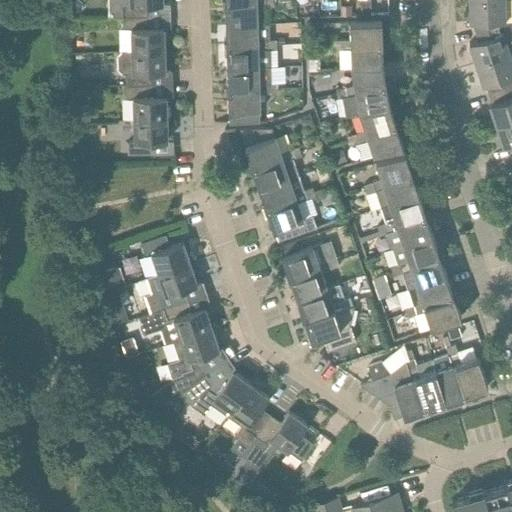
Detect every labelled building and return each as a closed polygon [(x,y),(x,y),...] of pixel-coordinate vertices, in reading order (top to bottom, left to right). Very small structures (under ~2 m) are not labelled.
[(123,18),(149,17),(149,5),(163,4),(162,0),(129,0),(130,5),(123,5),(123,18)] [(511,0),(469,0),(470,22),(505,21),(511,20),(511,0)] [(225,25),(257,24),(256,7),(256,3),(222,4),(223,9),(225,9),(225,25)] [(131,52),(164,51),(163,28),(149,29),(149,17),(123,18),(123,30),(130,30),(131,52)] [(350,45),(384,44),(384,38),(382,38),(381,21),(349,23),(350,40),(341,41),(341,50),(351,50),(350,45)] [(267,50),(267,41),(257,41),(257,24),(225,25),(226,41),(224,41),(224,47),(257,46),(257,51),(267,50)] [(476,65),(510,53),(503,32),(469,43),(476,65)] [(267,41),(267,50),(271,50),(276,50),(276,40),(271,41),(267,41)] [(341,50),(341,41),(331,41),(331,51),(341,50)] [(351,68),(382,65),(382,49),(384,49),(384,44),(350,45),(351,50),(351,68)] [(272,67),(271,50),(267,50),(257,51),(257,46),(224,47),(224,52),(226,52),(227,68),(272,67)] [(125,86),(151,85),(151,73),(165,73),(164,51),(131,52),(132,74),(125,74),(125,86)] [(488,94),(511,86),(511,59),(510,53),(476,65),(483,86),(485,85),(488,94)] [(355,91),(388,85),(388,80),(385,80),(382,65),(351,68),(354,86),(345,88),(347,97),(356,96),(355,91)] [(258,84),(268,84),(272,84),(272,67),(227,68),(227,84),(225,84),(225,90),(259,89),(258,84)] [(259,123),(259,111),(259,94),(268,93),(268,84),(258,84),(259,89),(225,90),(225,95),(228,95),(228,112),(229,124),(259,123)] [(268,84),(268,93),(271,93),(278,93),(277,84),(272,84),(268,84)] [(133,120),(166,119),(166,97),(152,97),(151,85),(125,86),(125,99),(133,98),(133,120)] [(356,96),(347,97),(341,98),(345,115),(359,112),(359,114),(390,106),(387,91),(389,90),(388,85),(355,91),(356,96)] [(497,126),(511,121),(511,86),(488,94),(492,104),(489,105),(497,126)] [(347,97),(345,88),(336,90),(337,99),(341,98),(347,97)] [(367,135),(399,125),(397,120),(395,121),(390,106),(359,114),(365,131),(367,135)] [(166,119),(133,120),(134,142),(127,143),(127,155),(153,155),(153,142),(167,142),(166,119)] [(511,121),(497,126),(504,147),(511,144),(511,121)] [(374,157),(403,147),(398,131),(400,130),(399,125),(367,135),(365,131),(356,134),(359,143),(368,140),(374,157)] [(282,158),(283,162),(292,159),(289,150),(280,153),(271,130),(240,131),(250,169),(282,158)] [(356,134),(347,137),(350,146),(359,143),(356,134)] [(289,150),(292,159),(301,156),(298,147),(289,150)] [(383,184),(415,173),(413,168),(411,169),(405,153),(376,163),(381,179),(372,182),(375,191),(384,188),(383,184)] [(292,159),(283,162),(282,158),(250,169),(252,174),(254,173),(259,188),(297,175),(292,159)] [(381,207),(419,195),(414,179),(416,178),(415,173),(383,184),(384,188),(375,191),(381,207)] [(296,199),(294,194),(303,191),(297,175),(259,188),(264,204),(262,204),(264,210),(271,207),(296,199)] [(372,182),(363,185),(366,194),(375,191),(372,182)] [(303,191),(306,200),(315,197),(312,188),(303,191)] [(268,214),(271,224),(273,230),(274,230),(278,240),(316,228),(312,216),(303,219),(297,203),(306,200),(303,191),(294,194),(296,199),(271,207),(264,210),(266,215),(268,214)] [(396,225),(428,214),(427,209),(424,210),(419,195),(381,207),(386,223),(395,220),(396,225)] [(403,245),(433,236),(428,220),(430,219),(428,214),(396,225),(395,220),(386,223),(389,232),(386,233),(391,247),(403,244),(403,245)] [(386,223),(377,226),(380,235),(389,232),(386,223)] [(158,274),(190,264),(182,242),(169,247),(165,235),(140,244),(144,256),(151,253),(158,274)] [(410,266),(442,255),(440,250),(438,251),(433,236),(403,245),(409,261),(410,266)] [(321,272),(330,269),(327,260),(321,244),(312,247),(282,257),(288,273),(286,274),(288,279),(319,268),(321,272)] [(408,289),(447,277),(441,261),(444,260),(442,255),(410,266),(409,261),(399,264),(403,273),(408,289)] [(336,257),(327,260),(330,269),(339,266),(336,257)] [(163,309),(187,301),(184,289),(197,285),(190,264),(158,274),(165,295),(159,297),(163,309)] [(399,264),(390,267),(393,276),(403,273),(399,264)] [(121,266),(104,272),(109,289),(126,283),(121,266)] [(297,298),(326,287),(321,272),(319,268),(288,279),(289,284),(291,283),(297,298)] [(424,307),(456,296),(454,291),(452,292),(447,277),(408,289),(414,305),(422,302),(424,307)] [(300,315),(301,319),(333,309),(332,304),(341,301),(344,310),(353,307),(351,303),(362,299),(359,293),(345,298),(339,283),(326,287),(297,298),(302,314),(300,315)] [(414,305),(417,314),(425,311),(431,328),(461,318),(455,302),(457,301),(456,296),(424,307),(422,302),(414,305)] [(180,339),(212,329),(205,308),(191,312),(187,301),(163,309),(167,321),(173,318),(180,339)] [(311,340),(322,336),(328,352),(355,342),(349,326),(354,307),(353,307),(344,310),(341,301),(332,304),(333,309),(301,319),(303,325),(305,324),(311,340)] [(417,314),(414,305),(404,308),(407,318),(417,314)] [(212,329),(180,339),(188,361),(219,350),(212,329)] [(462,398),(467,397),(456,365),(452,366),(449,357),(458,354),(455,345),(446,348),(448,354),(431,360),(435,372),(446,401),(461,396),(462,398)] [(456,365),(467,397),(472,395),(471,393),(487,388),(478,358),(461,363),(458,354),(449,357),(452,366),(456,365)] [(405,362),(407,371),(417,368),(414,359),(405,362)] [(421,412),(426,410),(415,378),(420,377),(417,368),(407,371),(405,362),(390,374),(359,384),(389,404),(393,417),(403,413),(404,415),(420,410),(421,412)] [(213,398),(231,411),(251,384),(232,371),(213,398)] [(430,406),(446,401),(435,372),(420,377),(415,378),(426,410),(431,409),(430,406)] [(255,437),(271,416),(261,408),(269,397),(251,384),(231,411),(249,424),(245,429),(255,437)] [(151,415),(155,412),(162,407),(154,395),(147,386),(138,393),(141,401),(142,405),(150,416),(151,415)] [(269,438),(271,440),(288,451),(307,425),(288,411),(280,422),(271,416),(255,437),(265,444),(269,438)] [(511,511),(511,483),(452,501),(454,511),(511,511)] [(403,511),(398,492),(350,506),(351,511),(403,511)] [(316,511),(341,511),(338,497),(314,504),(316,511)]
